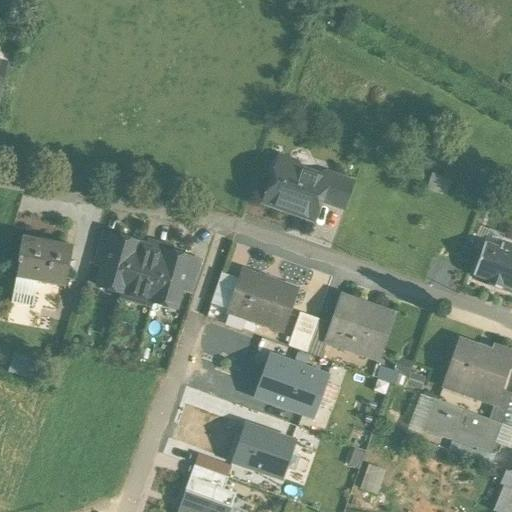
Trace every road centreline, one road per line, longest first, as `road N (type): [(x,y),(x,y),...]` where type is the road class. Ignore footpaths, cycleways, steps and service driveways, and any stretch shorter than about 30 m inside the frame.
road 1 (residential): [(0,182),(223,226),(511,325)]
road 2 (residential): [(123,511),(196,315)]
